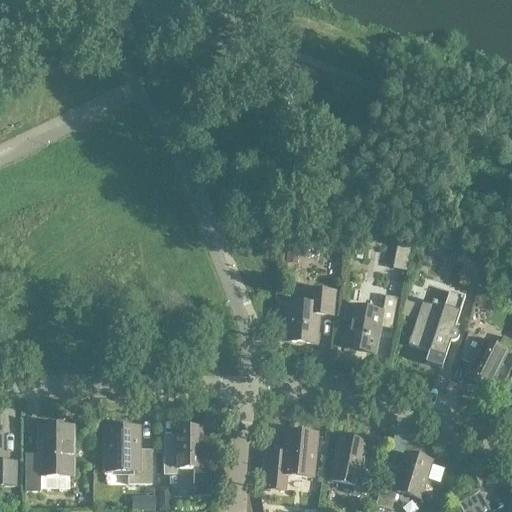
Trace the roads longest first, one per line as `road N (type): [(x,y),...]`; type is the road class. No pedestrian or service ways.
road 1 (residential): [(246,389),(374,400),(444,416),(511,459)]
road 2 (residential): [(0,395),(246,389)]
road 3 (residential): [(246,389),(235,511)]
